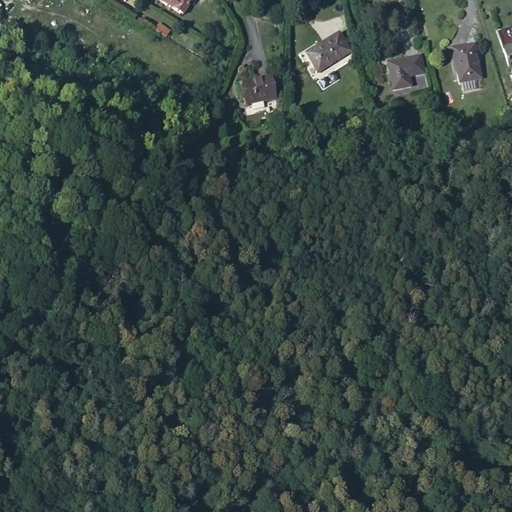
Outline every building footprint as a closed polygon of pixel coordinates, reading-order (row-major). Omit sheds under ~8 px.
[(159,0),(182,14),(190,0),(159,0)] [(313,59),(343,38),(335,27),(321,29),(302,43),(313,59)] [(452,51),(461,87),(463,86),(473,84),(482,81),(473,46),(452,51)] [(423,71),(419,56),(391,62),(393,67),(387,68),(392,88),(410,84),(408,75),(423,71)] [(465,95),(476,93),(473,84),(463,86),(465,95)] [(274,106),(272,86),(245,88),(247,108),(274,106)] [(470,134),(455,137),(457,145),(472,142),(470,134)]
